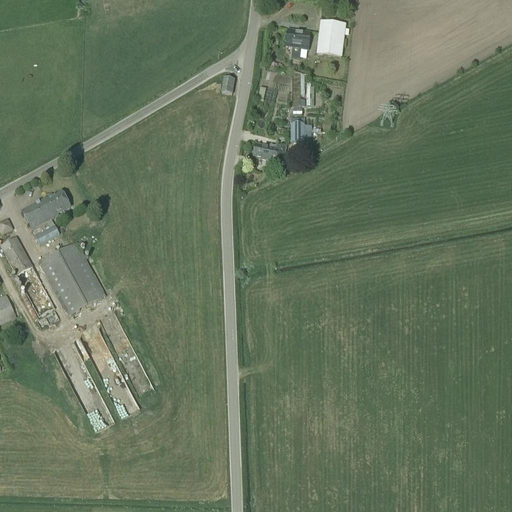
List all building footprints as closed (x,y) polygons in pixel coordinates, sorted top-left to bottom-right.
[(320,24),(316,57),(340,60),(345,27),(320,24)] [(287,32),(285,48),(291,49),(291,51),(307,53),(310,35),(287,32)] [(223,80),(221,95),(232,97),(234,82),(223,80)] [(260,91),(257,102),(263,103),(265,92),(260,91)] [(302,120),(289,121),(289,127),(290,147),(303,146),(302,126),(302,120)] [(255,147),(252,159),(266,162),(266,165),(281,168),(285,150),(276,148),(275,151),(255,147)] [(45,200),(21,213),(31,232),(58,218),(57,216),(70,209),(69,208),(70,206),(68,203),(66,203),(65,200),(66,198),(64,195),(62,194),(61,194),(46,202),(45,200)] [(8,220),(0,223),(0,231),(2,237),(14,231),(8,220)] [(54,228),(34,239),(39,247),(59,237),(54,228)] [(16,239),(0,248),(0,249),(14,274),(13,275),(37,320),(55,311),(16,239)] [(76,245),(38,265),(67,319),(105,299),(76,245)] [(6,297),(0,299),(0,326),(16,320),(6,297)] [(93,433),(111,425),(81,356),(63,364),(93,433)]
